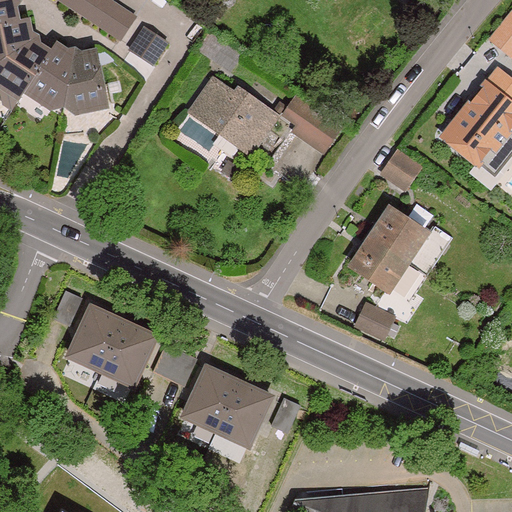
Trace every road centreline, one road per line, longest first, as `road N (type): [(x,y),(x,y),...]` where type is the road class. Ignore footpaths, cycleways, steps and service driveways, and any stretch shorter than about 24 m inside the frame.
road 1 (residential): [(252,321),(486,0)]
road 2 (tertiary): [(252,321),(511,440)]
road 3 (tertiary): [(55,228),(252,321)]
road 4 (residential): [(0,337),(13,328),(34,261),(55,228)]
